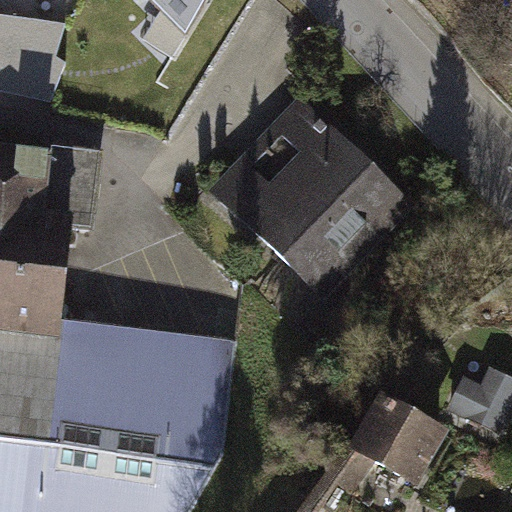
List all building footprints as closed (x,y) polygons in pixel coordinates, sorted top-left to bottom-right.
[(305,107),(219,197),(318,291),(404,201),(305,107)] [(91,151),(0,138),(0,511),(212,511),(237,332),(69,308),(91,151)] [(511,353),(511,292),(472,319),(501,361),(511,353)] [(485,386),(461,375),(448,404),(501,427),(511,402),(511,372),(494,365),(485,386)] [(387,389),(351,451),(424,494),(461,431),(387,389)]
